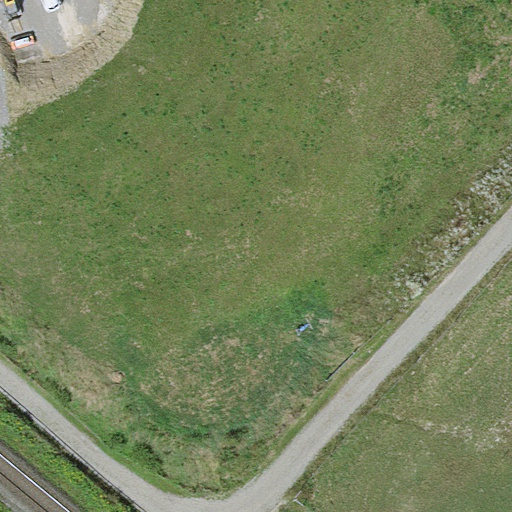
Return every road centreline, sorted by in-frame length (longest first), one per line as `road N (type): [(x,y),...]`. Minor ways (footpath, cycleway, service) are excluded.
road 1 (track): [(511,221),(267,488),(227,511)]
road 2 (track): [(195,511),(159,503),(0,368)]
